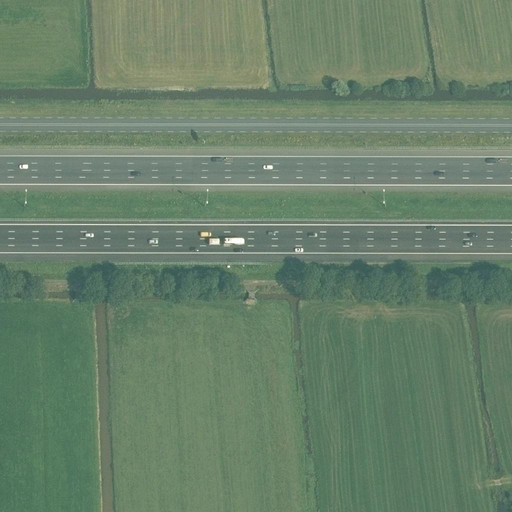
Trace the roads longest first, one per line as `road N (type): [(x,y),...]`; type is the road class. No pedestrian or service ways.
road 1 (motorway): [(511,171),(0,169)]
road 2 (secondary): [(0,125),(511,126)]
road 3 (motorway): [(0,239),(511,240)]
road 4 (unclassified): [(511,284),(0,283)]
